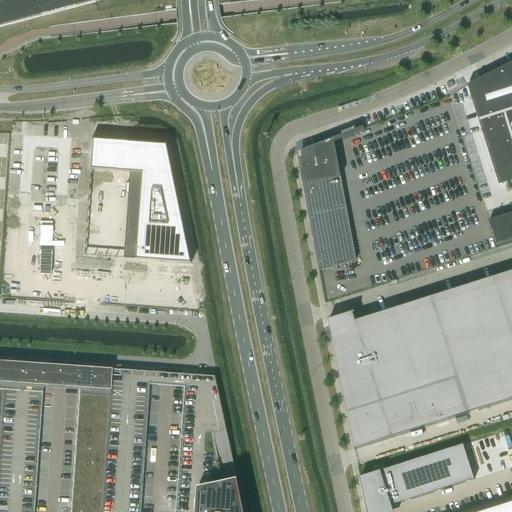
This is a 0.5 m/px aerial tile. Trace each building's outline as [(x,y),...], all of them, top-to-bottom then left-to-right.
[(0,0),(0,25),(95,0),(0,0)] [(511,62),(467,85),(498,184),(511,180),(511,212),(488,221),(496,246),(511,240),(511,62)] [(90,139),(88,171),(130,174),(130,183),(127,183),(126,194),(129,194),(126,228),(138,229),(135,261),(145,261),(147,261),(167,263),(167,260),(175,260),(175,263),(192,265),(175,184),(165,186),(168,145),(90,139)] [(333,139),(297,153),(304,191),(319,272),(356,260),(333,139)] [(354,312),(328,320),(328,322),(330,322),(339,353),(334,354),(354,449),(511,399),(511,271),(357,321),(354,312)] [(0,511),(32,511),(42,387),(78,390),(69,511),(139,511),(148,384),(149,372),(124,371),(118,370),(116,370),(95,369),(90,368),(87,368),(80,368),(78,367),(72,367),(51,366),(43,365),(33,364),(24,364),(0,361),(0,511)] [(246,511),(215,377),(185,375),(176,511),(246,511)] [(463,445),(360,477),(367,511),(393,511),(391,506),(474,479),(463,445)] [(511,511),(511,502),(480,511),(511,511)]
